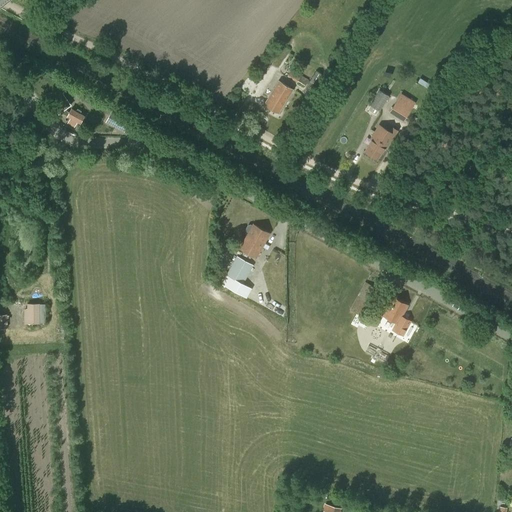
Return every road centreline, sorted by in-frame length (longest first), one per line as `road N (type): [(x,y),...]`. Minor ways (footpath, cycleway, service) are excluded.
road 1 (unclassified): [(511,335),(167,150),(69,138),(5,70)]
road 2 (track): [(150,77),(283,146),(511,228)]
road 3 (track): [(0,2),(150,77)]
